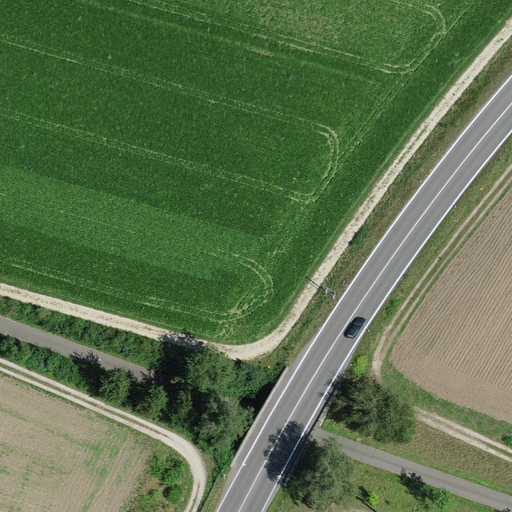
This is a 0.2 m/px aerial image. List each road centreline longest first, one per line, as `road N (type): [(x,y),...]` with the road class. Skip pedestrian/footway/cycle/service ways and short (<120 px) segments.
road 1 (track): [(511,26),(402,159),(289,322),(259,347),(223,350),(0,287)]
road 2 (track): [(511,506),(0,328)]
road 3 (primary): [(256,478),(350,318),(511,103)]
road 4 (track): [(511,459),(389,400),(371,378),(378,350),(511,170)]
road 5 (track): [(190,511),(200,488),(190,452),(0,362)]
